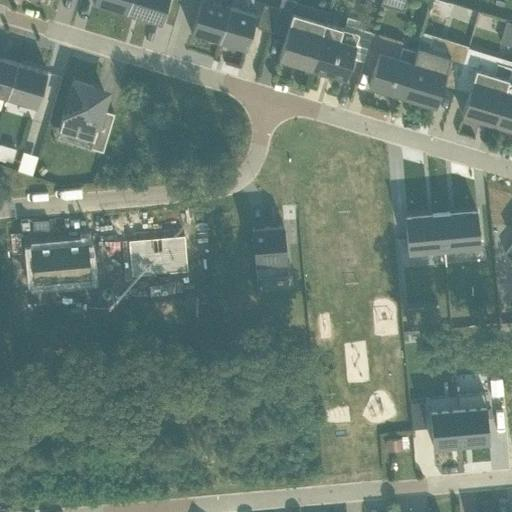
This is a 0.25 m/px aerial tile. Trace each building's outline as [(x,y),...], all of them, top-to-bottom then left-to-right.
[(92,0),(92,1),(125,11),(128,0),(92,0)] [(128,0),(125,11),(160,22),(166,0),(128,0)] [(199,0),(191,30),(218,40),(229,5),(213,0),(199,0)] [(310,67),(324,21),(327,10),(293,0),(279,0),(270,30),(285,34),(277,57),(310,67)] [(356,0),(367,3),(376,8),(378,0),(356,0)] [(380,0),(380,4),(403,10),(405,0),(380,0)] [(431,0),(428,10),(447,16),(451,4),(439,0),(431,0)] [(218,40),(245,47),(255,13),(229,5),(218,40)] [(511,21),(505,20),(498,41),(511,45),(511,21)] [(310,67),(344,78),(358,32),(324,21),(310,67)] [(401,96),(416,50),(400,45),(401,40),(371,31),(362,58),(374,61),(367,85),(401,96)] [(401,96),(433,105),(448,55),(418,45),(416,50),(401,96)] [(0,94),(6,97),(15,61),(0,56),(0,94)] [(15,61),(6,97),(35,106),(46,71),(15,61)] [(494,123),(511,68),(511,66),(496,61),(492,73),(475,67),(461,113),(494,123)] [(511,68),(494,123),(511,128),(511,68)] [(75,142),(102,150),(114,112),(102,108),(105,96),(94,93),(96,86),(73,79),(58,128),(78,134),(75,142)] [(0,156),(11,160),(14,148),(0,143),(0,156)] [(439,212),(442,248),(479,244),(476,208),(439,212)] [(404,215),(407,251),(442,248),(439,212),(404,215)] [(255,276),(287,273),(283,225),(251,227),(255,276)] [(184,233),(155,236),(158,271),(187,269),(184,233)] [(155,236),(127,238),(130,274),(158,271),(155,236)] [(86,241),(58,244),(61,280),(89,277),(86,241)] [(58,244),(29,247),(33,283),(61,280),(58,244)] [(460,442),(488,440),(483,389),(455,391),(456,403),(460,442)] [(432,444),(460,442),(456,403),(428,405),(432,444)]
